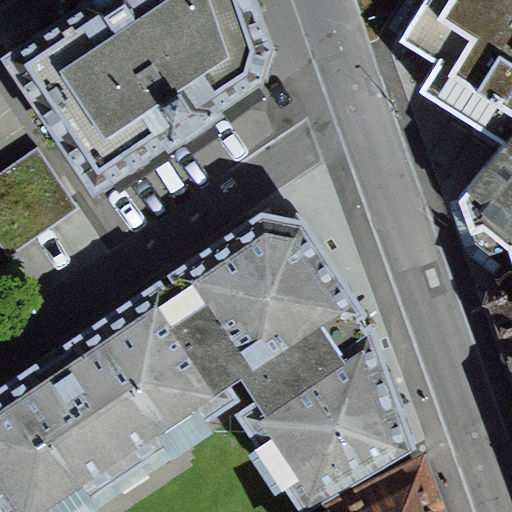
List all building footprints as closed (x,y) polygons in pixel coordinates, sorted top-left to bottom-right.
[(253,0),(88,0),(0,59),(0,60),(93,198),(163,151),(168,157),(221,122),(217,115),(260,86),(270,51),(253,0)] [(0,0),(0,10),(13,0),(0,0)] [(511,0),(411,0),(400,19),(435,42),(419,65),(509,124),(511,120),(511,0)] [(511,120),(509,124),(458,183),(474,231),(505,255),(511,252),(511,120)] [(0,245),(8,258),(78,210),(38,152),(0,178),(0,245)] [(166,258),(238,363),(253,384),(232,399),(254,430),(244,436),(274,479),(282,473),(301,500),(320,487),(323,492),(415,442),(365,298),(299,203),(257,195),(166,258)] [(511,252),(505,255),(495,257),(499,270),(487,273),(483,289),(492,291),(511,364),(511,252)] [(79,511),(215,419),(208,408),(241,386),(229,369),(238,363),(166,258),(0,371),(0,509),(2,511),(79,511)] [(451,511),(423,438),(415,442),(323,492),(324,494),(291,511),(451,511)]
